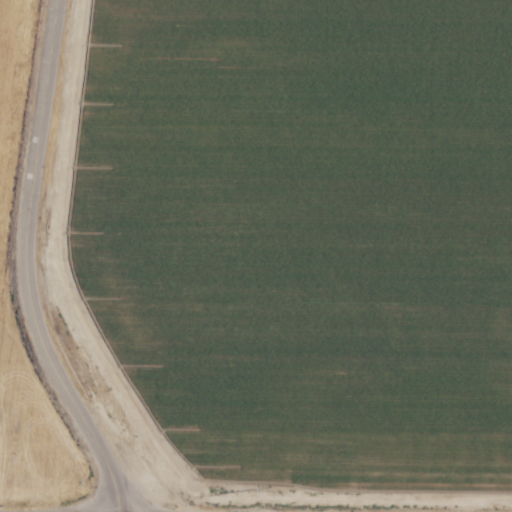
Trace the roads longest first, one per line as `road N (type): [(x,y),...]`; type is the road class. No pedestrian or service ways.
road 1 (residential): [(60,0),(25,288),(42,353),(97,450),(118,511)]
road 2 (residential): [(0,507),(511,508)]
